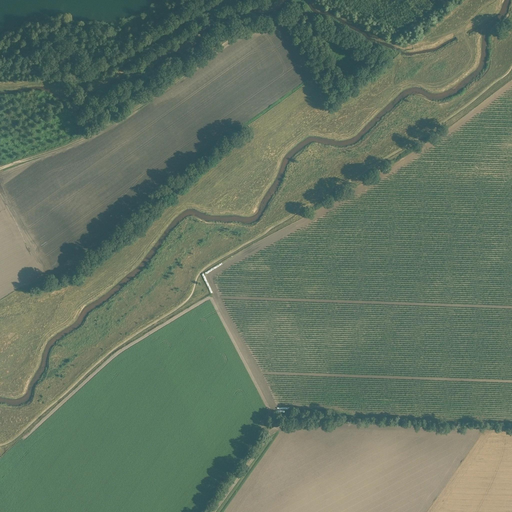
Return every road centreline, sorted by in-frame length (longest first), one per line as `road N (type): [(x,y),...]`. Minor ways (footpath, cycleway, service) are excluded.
road 1 (track): [(511,66),(413,142),(201,269),(189,298),(119,343),(0,444)]
road 2 (track): [(243,32),(128,113),(0,169)]
